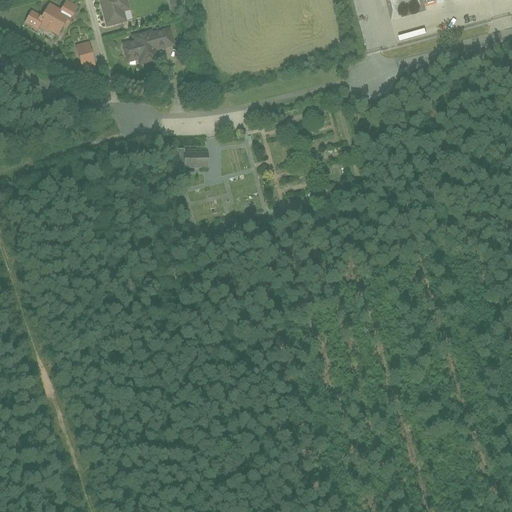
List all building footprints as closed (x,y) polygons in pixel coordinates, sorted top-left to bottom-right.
[(97,0),(106,29),(131,23),(124,0),(97,0)] [(170,0),(172,12),(186,10),(184,0),(170,0)] [(78,9),(65,3),(60,13),(47,6),(40,19),(30,13),(22,27),(36,35),(39,29),(58,39),(63,31),(65,33),(78,9)] [(130,43),(122,46),(127,67),(138,64),(139,67),(159,62),(157,52),(174,48),(169,30),(152,35),(151,32),(129,38),(130,43)] [(95,69),(89,44),(74,48),(80,73),(95,69)] [(185,149),(177,150),(178,172),(185,172),(185,169),(209,169),(209,152),(185,153),(185,149)]
